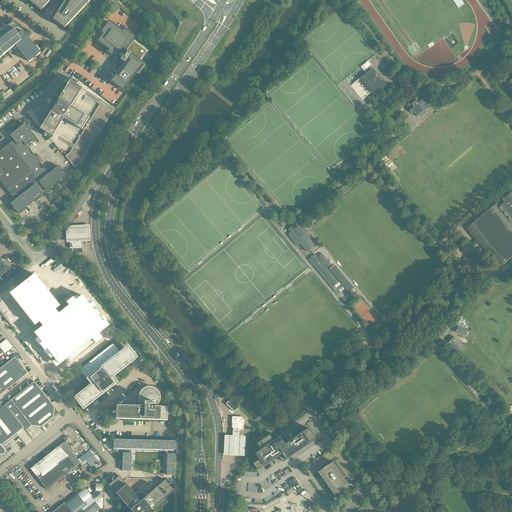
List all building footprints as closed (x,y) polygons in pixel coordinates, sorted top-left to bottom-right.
[(30,0),(29,2),(41,11),(45,6),(56,15),(53,20),(64,29),(68,24),(69,25),(75,17),(89,2),(88,0),(87,0),(30,0)] [(0,57),(16,46),(29,62),(40,53),(23,31),(18,35),(14,30),(17,28),(13,22),(0,32),(0,57)] [(109,22),(101,32),(103,34),(98,41),(109,50),(107,52),(115,58),(117,55),(121,58),(120,59),(124,62),(125,61),(126,62),(111,82),(122,90),(136,73),(138,75),(145,66),(139,61),(147,51),(133,40),(135,38),(124,30),(122,32),(109,22)] [(351,86),(362,100),(373,91),(376,94),(386,85),(373,69),(363,78),(362,77),(351,86)] [(69,81),(58,100),(58,101),(59,101),(58,102),(52,98),(52,99),(48,105),(48,106),(53,110),(53,111),(52,110),(43,125),(40,129),(40,130),(45,133),(45,134),(44,134),(44,135),(44,136),(45,136),(46,136),(46,135),(46,134),(52,137),(53,137),(52,136),(63,119),(81,130),(82,130),(85,124),(86,125),(86,126),(87,126),(88,126),(88,125),(88,124),(87,124),(86,124),(86,123),(89,118),(89,117),(87,116),(71,107),(82,89),(82,88),(76,85),(77,84),(78,84),(78,83),(78,82),(77,82),(76,82),(76,83),(75,84),(70,81),(69,81)] [(426,102),(424,99),(422,101),(418,96),(415,99),(416,101),(415,102),(412,99),(410,102),(410,103),(408,105),(411,110),(410,111),(412,114),(414,112),(418,117),(420,115),(421,117),(428,112),(426,110),(428,108),(424,104),(426,102)] [(0,182),(4,187),(15,201),(10,204),(14,208),(15,210),(18,214),(27,207),(29,206),(28,206),(32,203),(33,203),(34,202),(42,195),(39,190),(43,187),(47,192),(51,188),(51,189),(53,187),(52,187),(60,181),(62,180),(66,176),(63,172),(62,170),(61,170),(58,166),(54,170),(54,169),(53,170),(53,171),(49,174),(46,170),(27,146),(30,143),(31,143),(32,142),(36,139),(33,135),(33,134),(32,133),(29,129),(28,128),(25,124),(21,127),(20,127),(19,128),(15,131),(14,132),(13,133),(10,136),(14,140),(9,144),(8,145),(4,148),(0,151),(0,182)] [(393,165),(386,156),(381,160),(389,169),(393,165)] [(511,188),(495,202),(497,204),(468,228),(500,267),(511,257),(511,188)] [(70,225),(66,230),(67,241),(90,240),(90,224),(70,225)] [(314,246),(310,242),(309,241),(312,239),(300,224),(297,227),(295,224),(288,230),(290,232),(288,235),(297,246),(300,244),(307,252),(314,246)] [(72,241),(69,241),(70,249),(72,249),(72,253),(72,254),(73,254),(83,253),(82,249),(83,249),(83,248),(82,248),(82,246),(83,246),(83,245),(82,245),(82,240),(72,241),(72,240),(72,241)] [(463,260),(470,268),(473,266),(475,269),(480,265),(477,262),(480,260),(473,251),(463,260)] [(331,265),(321,253),(317,257),(315,254),(308,260),(332,288),(338,283),(326,269),(331,265)] [(0,277),(5,273),(11,268),(5,266),(0,260),(0,277)] [(335,266),(334,265),(329,269),(349,293),(354,289),(353,287),(353,288),(344,278),(344,277),(344,276),(343,276),(335,266)] [(34,274),(10,294),(35,325),(39,322),(43,326),(34,333),(38,337),(35,340),(39,345),(40,345),(44,350),(43,351),(48,356),(51,359),(53,357),(55,359),(52,362),(56,367),(59,365),(92,339),(96,343),(102,338),(99,333),(107,327),(109,325),(105,320),(106,320),(103,317),(100,319),(98,317),(101,315),(96,309),(94,311),(92,308),(95,306),(92,303),(88,298),(85,300),(82,295),(79,298),(77,296),(74,298),(73,297),(66,303),(69,306),(58,314),(55,309),(59,306),(34,274)] [(332,288),(336,293),(338,291),(340,293),(345,289),(339,282),(338,283),(332,288)] [(468,329),(459,325),(456,332),(466,336),(468,329)] [(454,336),(448,343),(458,352),(464,346),(454,336)] [(9,343),(1,350),(4,354),(12,347),(9,343)] [(90,384),(73,397),(83,410),(106,391),(118,382),(113,377),(124,368),(125,367),(128,365),(129,364),(137,357),(128,345),(120,352),(113,343),(79,370),(90,384)] [(15,357),(4,366),(0,368),(0,394),(27,373),(15,357)] [(34,382),(5,405),(0,408),(0,455),(1,455),(5,454),(4,452),(6,451),(1,445),(23,428),(29,423),(31,426),(41,427),(53,418),(54,407),(34,382)] [(155,407),(157,405),(158,403),(160,400),(160,397),(159,394),(158,391),(155,389),(153,387),(149,387),(146,387),(143,388),(141,390),(139,393),(138,396),(139,399),(139,402),(141,405),(143,406),(116,405),(116,419),(167,421),(167,407),(155,407)] [(234,411),(234,412),(234,411),(237,408),(237,409),(238,408),(229,400),(229,401),(226,404),(234,411)] [(243,430),(244,430),(243,429),(244,420),(241,417),(232,417),(232,424),(231,424),(231,425),(232,425),(232,427),(233,429),(243,430)] [(310,442),(315,438),(313,435),(312,434),(311,432),(310,431),(308,428),(302,432),(302,431),(301,432),(301,433),(290,440),(284,444),(283,443),(284,443),(281,440),(279,437),(264,434),(262,434),(258,437),(257,439),(258,439),(253,464),(255,467),(258,470),(263,466),(263,467),(265,466),(264,465),(275,458),(276,457),(278,455),(283,461),(288,457),(289,457),(297,452),(298,451),(308,443),(310,442)] [(224,436),(224,456),(230,456),(242,456),(244,456),(245,437),(243,437),(239,436),(239,430),(233,430),(232,436),(231,436),(224,436)] [(114,439),(113,448),(122,449),(123,439),(114,439)] [(123,439),(122,449),(131,449),(131,440),(123,439)] [(131,440),(131,449),(140,449),(140,440),(131,440)] [(140,440),(140,449),(149,449),(149,440),(140,440)] [(149,440),(149,449),(158,450),(158,440),(149,440)] [(158,440),(158,450),(167,450),(167,441),(158,440)] [(167,441),(167,450),(176,450),(177,441),(167,441)] [(64,442),(59,446),(30,469),(47,490),(80,463),(64,442)] [(122,453),(122,462),(131,462),(131,453),(122,453)] [(167,454),(167,463),(176,463),(176,454),(167,454)] [(122,462),(122,471),(131,471),(131,462),(122,462)] [(328,488),(327,488),(329,490),(330,490),(334,496),(349,486),(333,462),(317,472),(328,488)] [(167,463),(167,472),(176,472),(176,463),(167,463)] [(113,481),(109,485),(115,492),(130,510),(132,511),(153,511),(151,509),(166,497),(174,490),(172,488),(174,486),(174,485),(171,482),(169,484),(165,480),(158,486),(146,497),(145,496),(144,495),(143,494),(142,494),(140,494),(139,494),(138,494),(136,495),(135,495),(125,483),(119,476),(116,478),(114,476),(111,479),(113,481)] [(101,511),(102,505),(102,497),(103,484),(96,483),(95,491),(90,495),(84,487),(76,493),(84,502),(87,505),(82,509),(81,509),(77,511),(71,511),(64,503),(52,511),(101,511)]
